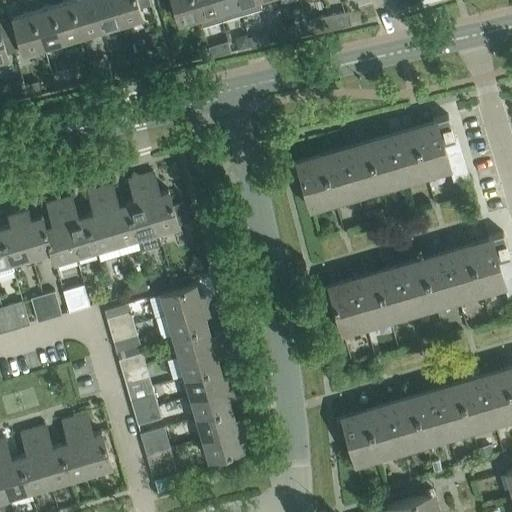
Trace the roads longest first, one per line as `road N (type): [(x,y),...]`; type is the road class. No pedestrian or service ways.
road 1 (residential): [(296,499),(271,277),(228,91)]
road 2 (tertiary): [(511,26),(228,91)]
road 3 (tertiary): [(228,91),(0,141)]
